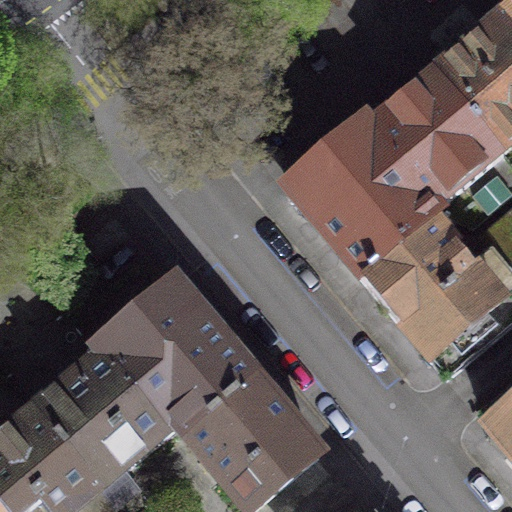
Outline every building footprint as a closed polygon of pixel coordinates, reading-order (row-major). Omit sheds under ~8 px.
[(511,9),(503,18),(511,28),(511,9)] [(511,28),(503,18),(434,77),(502,156),(511,147),(511,28)] [(434,77),(366,134),(433,214),(502,156),(434,77)] [(286,193),(362,283),(432,224),(427,219),(433,214),(366,134),(362,130),(286,193)] [(511,230),(469,267),(432,224),(362,283),(445,382),(511,326),(511,230)] [(98,351),(101,355),(169,436),(175,431),(184,441),(253,384),(204,324),(174,288),(98,351)] [(101,355),(32,413),(100,494),(169,436),(101,355)] [(253,384),(184,441),(243,511),(255,511),(317,459),(259,391),(253,384)] [(511,411),(487,433),(511,462),(511,411)] [(32,413),(0,440),(0,511),(78,511),(100,494),(32,413)]
